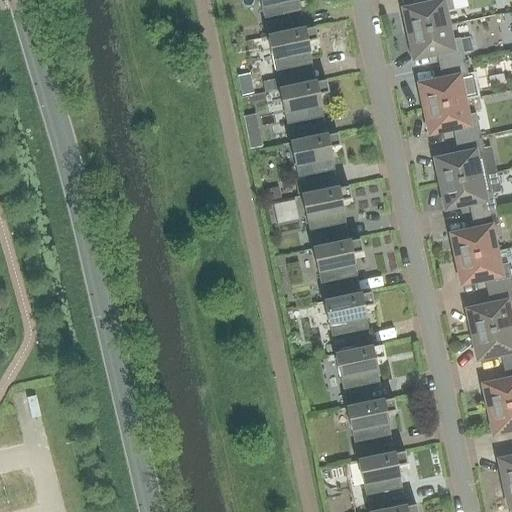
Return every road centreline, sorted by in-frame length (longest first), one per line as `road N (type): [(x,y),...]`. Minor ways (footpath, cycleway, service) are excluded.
road 1 (secondary): [(148,511),(19,0)]
road 2 (residential): [(461,511),(356,0)]
